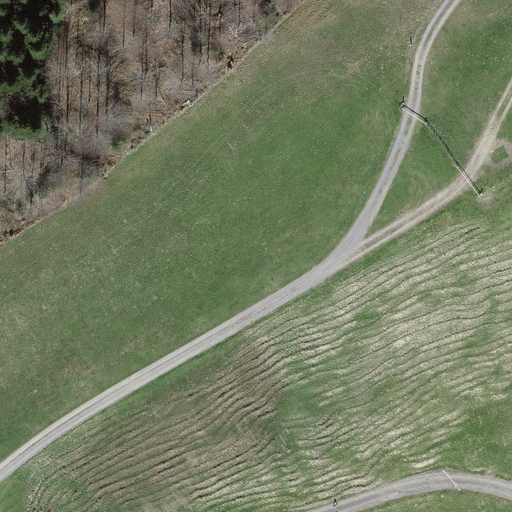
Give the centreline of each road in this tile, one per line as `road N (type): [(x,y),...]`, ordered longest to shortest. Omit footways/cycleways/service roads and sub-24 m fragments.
road 1 (track): [(0,462),(37,427),(176,346),(332,278),(414,127),(431,31),(455,0)]
road 2 (track): [(511,81),(464,189),(332,278)]
road 3 (track): [(511,497),(460,483),(341,511)]
